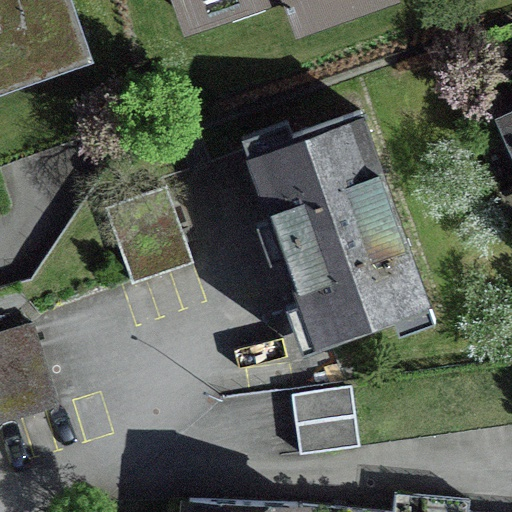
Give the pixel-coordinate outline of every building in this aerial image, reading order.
[(60,0),(0,0),(0,76),(78,47),(60,0)] [(172,0),(178,16),(226,0),(279,0),(288,24),(359,0),(172,0)] [(511,105),(494,114),(511,153),(511,105)] [(354,108),(238,152),(309,336),(385,307),(392,325),(432,310),(354,108)] [(162,193),(106,214),(133,285),(189,264),(162,193)] [(0,412),(41,401),(20,325),(0,330),(0,412)] [(295,420),(300,451),(465,428),(511,421),(511,360),(292,392),(295,420)] [(392,510),(304,502),(189,497),(188,511),(467,511),(468,498),(394,491),(392,510)]
